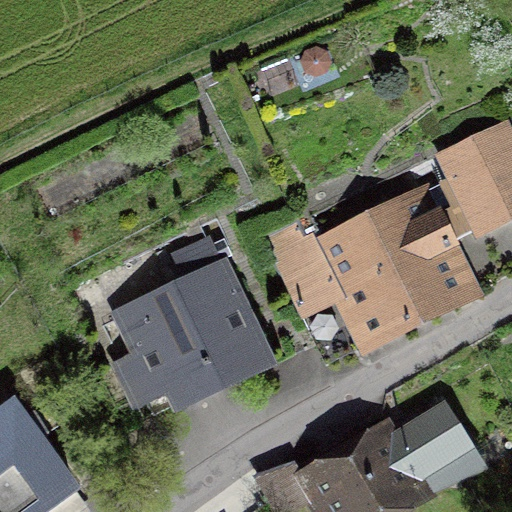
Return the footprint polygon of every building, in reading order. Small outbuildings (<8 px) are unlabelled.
[(511,219),(511,143),(504,126),(442,156),(480,235),(511,219)] [(363,350),(477,294),(424,188),(311,244),(298,217),(261,236),(279,268),(300,313),(336,295),(363,350)] [(188,285),(122,315),(158,392),(221,363),(229,381),(266,364),(206,238),(173,253),(188,285)] [(0,385),(0,511),(38,511),(73,488),(40,442),(48,435),(34,410),(23,418),(0,385)] [(462,456),(435,410),(350,460),(348,456),(314,476),(311,471),(301,477),(322,511),(379,511),(423,486),(420,481),(462,456)]
